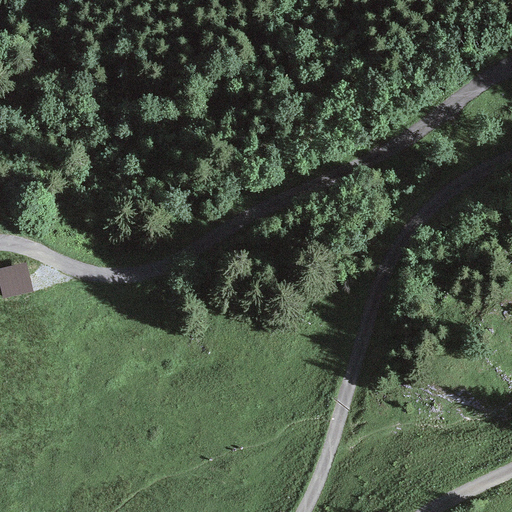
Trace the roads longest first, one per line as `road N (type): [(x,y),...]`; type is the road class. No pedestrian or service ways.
road 1 (track): [(511,67),(401,141),(157,269),(98,274),(0,243)]
road 2 (track): [(302,511),(395,250),(420,215),(462,181),(511,156)]
